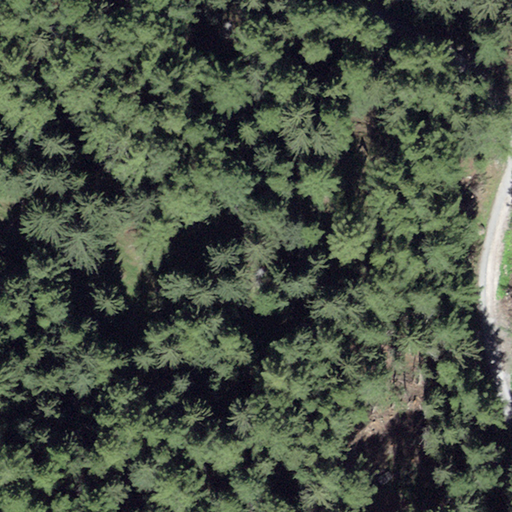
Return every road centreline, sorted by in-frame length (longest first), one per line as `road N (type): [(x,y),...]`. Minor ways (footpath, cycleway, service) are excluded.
road 1 (track): [(511,420),(487,327),(487,269),(511,174)]
road 2 (track): [(511,145),(502,113),(446,44),(352,0)]
